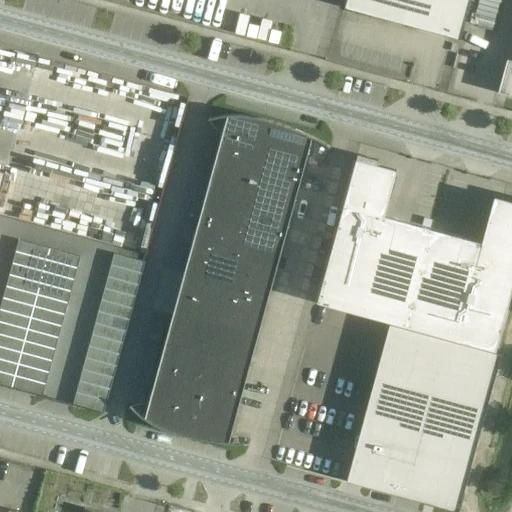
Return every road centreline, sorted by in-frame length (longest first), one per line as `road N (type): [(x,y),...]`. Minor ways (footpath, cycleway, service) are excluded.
road 1 (unclassified): [(511,159),(0,19)]
road 2 (unclassified): [(0,412),(369,511)]
